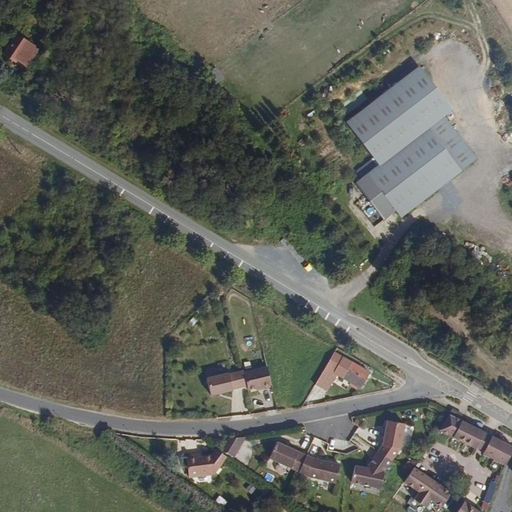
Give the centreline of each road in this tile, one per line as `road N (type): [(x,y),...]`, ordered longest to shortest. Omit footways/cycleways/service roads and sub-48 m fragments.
road 1 (tertiary): [(438,377),(0,115)]
road 2 (residential): [(438,377),(399,398),(219,432),(122,426),(0,393)]
road 3 (track): [(469,103),(485,66),(479,29),(425,15),(297,101)]
road 4 (track): [(511,152),(491,155),(453,63)]
